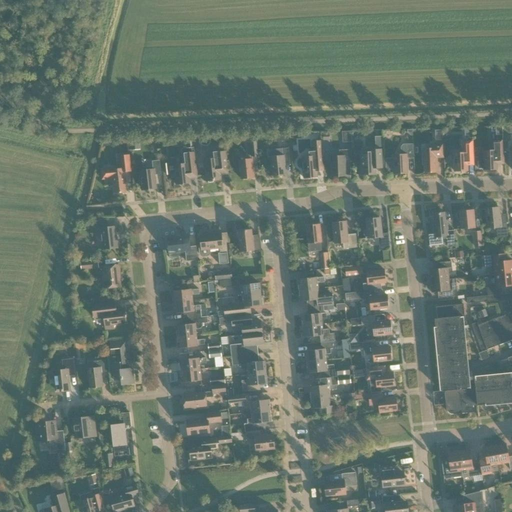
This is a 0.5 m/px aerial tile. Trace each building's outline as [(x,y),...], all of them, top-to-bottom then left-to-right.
[(472,128),(464,128),(465,139),(472,139),(472,128)] [(140,146),(139,139),(129,139),(130,147),(140,146)] [(483,170),(497,170),(497,164),(504,164),(503,140),(490,140),(491,151),(483,151),(483,154),(478,154),(478,169),(483,168),(483,170)] [(302,159),(298,159),(297,161),(297,166),(299,168),(303,168),(303,178),(317,177),(317,171),(323,170),(321,141),(312,142),(313,152),(309,152),(309,157),(302,158),(302,159)] [(461,153),(453,154),(454,172),(467,171),(467,166),(474,165),(472,141),(461,141),(461,153)] [(250,142),(252,156),(259,156),(257,142),(250,142)] [(394,174),(407,173),(407,158),(414,158),(413,143),(404,144),(401,146),(402,155),(393,155),(393,159),(385,159),(386,170),(393,169),(394,174)] [(432,144),(432,149),(422,149),(423,165),(424,165),(425,173),(436,172),(436,164),(437,164),(437,158),(443,158),(443,144),(432,144)] [(190,179),(197,178),(194,147),(193,148),(187,148),(182,149),(183,164),(176,165),(176,163),(166,164),(167,175),(175,174),(176,185),(191,183),(190,179)] [(269,158),(271,157),(273,176),(285,175),(283,161),(290,160),(289,148),(276,149),(268,151),(269,158)] [(361,153),(362,173),(375,173),(375,168),(382,168),(381,150),(374,150),(374,149),(362,149),(362,153),(361,153)] [(345,162),(352,162),(351,150),(339,150),(339,156),(330,157),(331,176),(345,176),(345,162)] [(228,175),(227,165),(226,152),(212,153),(212,159),(204,160),(206,181),(221,180),(220,175),(228,175)] [(132,171),(130,154),(118,155),(120,169),(111,170),(111,168),(101,169),(102,179),(111,178),(112,185),(114,185),(115,193),(126,192),(125,184),(126,184),(125,172),(132,171)] [(239,158),(242,180),(254,178),(251,157),(239,158)] [(155,175),(161,174),(160,161),(152,161),(153,170),(139,171),(142,191),(156,189),(155,175)] [(496,227),(497,238),(508,237),(507,223),(501,224),(499,208),(485,209),(487,228),(496,227)] [(473,210),(460,211),(461,229),(475,228),(473,210)] [(434,222),(433,222),(434,234),(428,234),(429,246),(443,244),(442,239),(447,238),(447,246),(455,245),(454,230),(448,231),(447,221),(445,221),(445,213),(433,214),(434,222)] [(368,239),(380,237),(382,248),(390,247),(388,233),(382,234),(380,218),(366,220),(367,230),(365,230),(363,231),(364,235),(366,237),(368,236),(368,239)] [(100,229),(103,249),(118,248),(115,227),(109,228),(108,219),(94,221),(95,229),(100,229)] [(343,243),(344,249),(357,247),(355,235),(347,235),(346,222),(332,223),(334,244),(343,243)] [(309,250),(311,251),(319,250),(321,248),(320,242),(321,242),(319,224),(306,226),(308,244),(309,250)] [(251,230),(238,231),(240,252),(253,251),(253,253),(261,252),(259,235),(252,236),(251,230)] [(474,233),(475,247),(482,246),(480,232),(474,233)] [(202,248),(199,248),(200,254),(201,256),(203,257),(207,256),(209,255),(210,253),(210,249),(219,248),(220,253),(218,253),(219,264),(228,263),(227,253),(226,243),(222,243),(221,233),(200,235),(202,248)] [(177,260),(179,256),(178,252),(185,251),(186,261),(197,260),(195,247),(190,247),(189,237),(168,239),(169,253),(169,254),(170,257),(173,261),(177,260)] [(319,254),(321,268),(330,267),(328,253),(319,254)] [(494,266),(495,275),(511,273),(511,260),(506,261),(505,254),(484,256),(485,267),(494,266)] [(81,270),(99,268),(98,261),(80,263),(81,270)] [(119,273),(121,273),(120,265),(102,267),(104,288),(121,286),(119,273)] [(345,268),(346,276),(362,274),(361,266),(345,268)] [(452,268),(429,270),(430,281),(449,279),(448,273),(452,273),(452,268)] [(215,272),(217,280),(232,278),(231,270),(215,272)] [(384,270),(366,272),(368,283),(363,284),(364,291),(381,288),(381,283),(385,283),(384,270)] [(511,285),(511,273),(495,275),(496,287),(487,288),(488,296),(490,296),(493,295),(496,295),(499,295),(502,294),(501,287),(511,285)] [(298,280),(299,290),(318,288),(317,283),(325,282),(324,277),(317,278),(298,280)] [(239,279),(219,281),(220,287),(223,286),(223,287),(240,285),(239,279)] [(449,279),(430,281),(432,293),(438,292),(438,298),(455,297),(454,291),(457,291),(456,279),(449,279)] [(241,286),(233,286),(234,291),(241,291),(242,296),(261,294),(260,283),(241,285),(241,286)] [(331,305),(333,305),(332,293),(319,295),(318,288),(299,290),(300,301),(316,299),(317,306),(323,306),(331,305)] [(172,292),(174,302),(193,300),(191,290),(172,292)] [(261,294),(242,296),(243,306),(243,307),(249,306),(262,305),(261,294)] [(369,297),(371,310),(388,308),(387,295),(369,297)] [(193,300),(174,302),(175,313),(181,313),(194,311),(194,317),(202,317),(201,310),(200,305),(193,306),(193,300)] [(113,325),(126,323),(124,309),(117,310),(116,302),(93,305),(94,318),(104,317),(106,329),(114,328),(113,325)] [(511,401),(511,372),(474,376),(475,387),(470,388),(463,317),(464,317),(463,304),(436,307),(437,319),(434,319),(441,391),(444,391),(446,409),(447,411),(448,413),(451,414),(453,414),(474,412),(473,404),(476,403),(477,405),(511,401)] [(239,307),(224,309),(225,316),(240,314),(250,313),(249,306),(243,307),(243,306),(239,307)] [(481,318),(487,316),(485,310),(478,312),(481,318)] [(303,326),(322,324),(321,319),(326,318),(326,313),(302,315),(303,326)] [(511,313),(477,325),(477,326),(478,329),(480,332),(481,335),(482,338),(483,341),(484,344),(485,347),(486,350),(511,340),(511,313)] [(242,328),(243,335),(262,333),(260,321),(252,321),(252,315),(231,317),(233,329),(242,328)] [(372,324),(374,336),(391,334),(390,321),(376,323),(376,316),(361,317),(361,325),(372,324)] [(202,317),(194,317),(195,324),(176,326),(177,337),(196,335),(196,329),(200,328),(202,327),(202,323),(208,323),(207,317),(202,317)] [(323,335),(322,324),(303,326),(304,337),(323,335)] [(263,344),(262,333),(243,335),(244,344),(230,345),(231,356),(248,354),(247,346),(263,344)] [(196,335),(177,337),(178,348),(197,345),(205,344),(204,339),(197,340),(196,335)] [(121,380),(122,385),(134,383),(132,368),(125,369),(124,364),(130,364),(127,340),(110,342),(112,354),(118,353),(119,363),(113,364),(115,381),(121,380)] [(321,342),(321,349),(306,351),(307,362),(326,360),(325,354),(331,354),(330,349),(336,349),(335,341),(321,342)] [(373,354),(374,362),(392,360),(390,347),(377,348),(376,341),(363,343),(364,355),(373,354)] [(249,363),(248,354),(231,356),(232,365),(241,364),(241,369),(246,369),(247,374),(266,372),(265,361),(249,363)] [(180,361),(181,371),(200,369),(199,364),(207,363),(206,358),(199,359),(199,358),(180,361)] [(50,380),(55,379),(56,391),(61,390),(61,391),(70,391),(69,376),(75,375),(74,359),(62,360),(63,370),(49,371),(50,380)] [(90,388),(102,387),(101,373),(107,372),(105,360),(94,361),(94,368),(88,369),(90,388)] [(326,365),(326,360),(307,362),(308,373),(327,371),(327,370),(334,370),(334,365),(326,365)] [(336,366),(338,377),(350,375),(349,365),(336,366)] [(379,367),(366,368),(367,380),(370,380),(371,394),(381,393),(381,387),(394,385),(393,372),(379,374),(379,367)] [(201,380),(200,369),(181,371),(182,382),(201,380)] [(267,383),(266,372),(247,374),(248,380),(242,381),(243,392),(249,391),(248,385),(267,383)] [(210,377),(211,384),(225,383),(224,376),(210,377)] [(337,377),(338,384),(350,383),(349,376),(337,377)] [(309,387),(311,398),(330,396),(329,390),(336,389),(335,377),(315,379),(316,386),(309,387)] [(212,392),(213,392),(213,394),(226,393),(225,383),(211,384),(212,392)] [(212,392),(183,395),(185,409),(206,407),(205,398),(213,397),(213,394),(213,392),(212,392)] [(348,397),(346,397),(346,403),(355,402),(354,393),(347,394),(348,397)] [(379,413),(397,411),(396,398),(382,399),(382,393),(381,393),(371,394),(369,394),(369,398),(370,405),(379,404),(379,413)] [(330,401),(330,396),(311,398),(312,409),(318,408),(319,415),(335,413),(334,405),(333,400),(330,401)] [(251,413),(270,411),(269,400),(250,402),(251,413)] [(244,424),(245,432),(259,431),(258,423),(271,421),(270,411),(251,413),(252,419),(247,419),(248,424),(244,424)] [(126,445),(127,456),(134,455),(130,412),(123,413),(124,424),(111,425),(114,446),(126,445)] [(207,413),(208,419),(186,421),(188,435),(210,433),(208,423),(221,422),(220,412),(207,413)] [(73,432),(75,431),(76,439),(96,436),(94,416),(74,419),(74,426),(72,426),(73,432)] [(55,421),(36,423),(37,432),(38,432),(39,441),(49,440),(50,451),(57,450),(66,449),(64,433),(57,433),(55,421)] [(256,451),(275,449),(273,435),(260,437),(259,431),(245,432),(246,441),(255,440),(256,451)] [(218,437),(219,444),(232,443),(231,436),(218,437)] [(201,439),(201,445),(189,447),(191,460),(211,458),(211,450),(218,449),(216,437),(201,439)] [(505,444),(495,446),(498,464),(508,463),(510,470),(511,469),(511,456),(508,457),(505,444)] [(487,461),(480,462),(482,475),(489,474),(493,473),(500,472),(498,464),(495,446),(484,448),(487,461)] [(470,450),(459,451),(462,470),(462,477),(463,478),(480,475),(478,463),(471,463),(470,450)] [(462,477),(462,470),(459,451),(448,453),(450,465),(442,466),(444,479),(462,477)] [(381,474),(383,487),(403,485),(402,472),(397,472),(397,465),(378,467),(379,474),(381,474)] [(126,478),(133,476),(131,468),(123,470),(126,478)] [(100,483),(108,479),(104,472),(97,475),(100,483)] [(324,483),(326,497),(346,495),(345,487),(357,485),(355,472),(342,474),(342,481),(324,483)] [(97,483),(95,474),(87,476),(90,485),(97,483)] [(132,498),(139,496),(136,484),(124,487),(126,493),(110,497),(114,511),(116,511),(135,507),(132,498)] [(92,492),(80,495),(81,501),(84,511),(97,511),(104,509),(104,508),(103,505),(100,494),(99,488),(91,490),(92,492)] [(69,511),(68,507),(64,494),(51,497),(53,507),(43,510),(44,511),(69,511)] [(462,504),(453,505),(454,511),(484,511),(482,494),(463,496),(464,504),(462,504)] [(383,505),(385,505),(385,509),(378,510),(378,511),(406,511),(405,502),(401,502),(400,495),(382,497),(383,505)]
